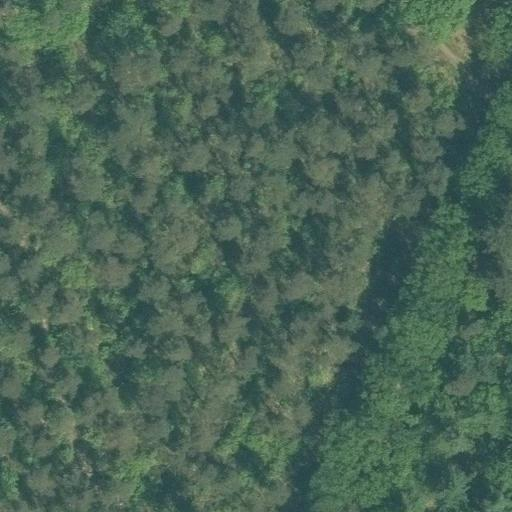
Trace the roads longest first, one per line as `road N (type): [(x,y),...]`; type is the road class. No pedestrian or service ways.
road 1 (track): [(340,511),(488,197),(465,186),(498,98)]
road 2 (track): [(498,98),(421,0)]
